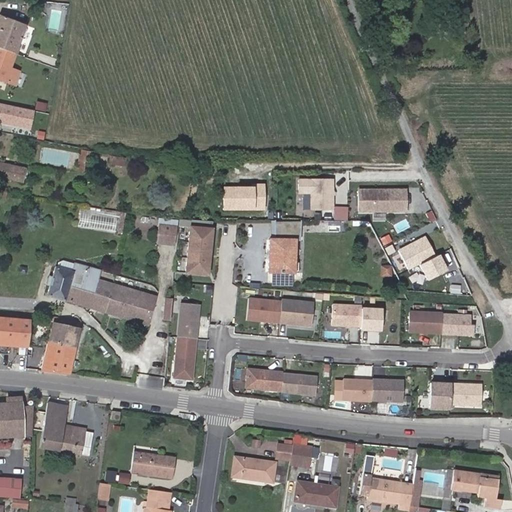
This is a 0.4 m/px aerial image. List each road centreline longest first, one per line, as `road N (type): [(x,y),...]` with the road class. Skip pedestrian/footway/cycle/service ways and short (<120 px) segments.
road 1 (residential): [(511,328),(444,215),(355,0)]
road 2 (residential): [(217,406),(221,353),(230,343),(477,359),(511,343)]
road 3 (residential): [(217,406),(511,437)]
road 4 (residential): [(0,378),(217,406)]
road 5 (unknown): [(148,394),(143,366),(117,351),(90,318),(0,306)]
